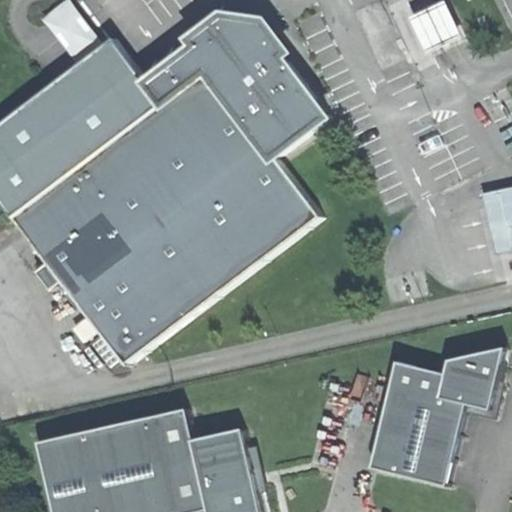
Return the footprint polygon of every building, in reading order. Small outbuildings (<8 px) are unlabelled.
[(21,219),(56,264),(69,282),(134,367),(327,219),(304,189),(283,161),(336,121),(271,36),(230,29),(155,85),(170,104),(21,219)] [(152,96),(115,51),(61,95),(95,136),(152,96)] [(511,184),(492,189),(504,251),(511,248),(511,184)] [(55,292),(69,282),(56,264),(42,275),(55,292)] [(511,345),(481,353),(509,361),(511,349),(511,345)] [(498,410),(509,361),(481,353),(457,359),(452,373),(404,361),(379,467),(455,485),(475,402),(498,410)] [(194,410),(46,444),(60,511),(212,511),(215,511),(214,511),(271,511),(250,430),(201,441),(194,410)]
